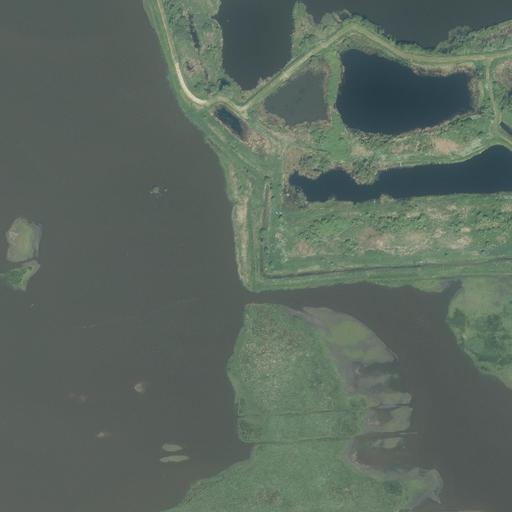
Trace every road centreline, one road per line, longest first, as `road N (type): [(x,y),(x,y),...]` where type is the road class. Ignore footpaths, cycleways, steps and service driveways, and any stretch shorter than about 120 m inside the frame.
road 1 (track): [(194,104),(257,175),(248,205),(254,283),(511,268)]
road 2 (track): [(511,53),(413,58),(352,27),(244,108),(220,98),(194,104)]
